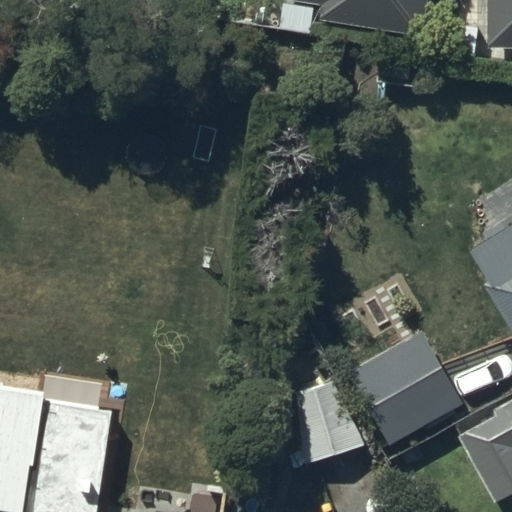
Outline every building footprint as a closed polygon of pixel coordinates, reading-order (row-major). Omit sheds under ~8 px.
[(511,0),(488,0),(488,25),(511,24),(511,0)] [(511,242),(480,262),(511,314),(511,242)] [(417,313),(351,350),(390,420),(456,383),(417,313)] [(364,440),(329,379),(296,391),(304,461),(364,440)] [(88,511),(105,404),(0,387),(0,511),(88,511)] [(511,400),(456,429),(492,500),(511,489),(511,400)]
